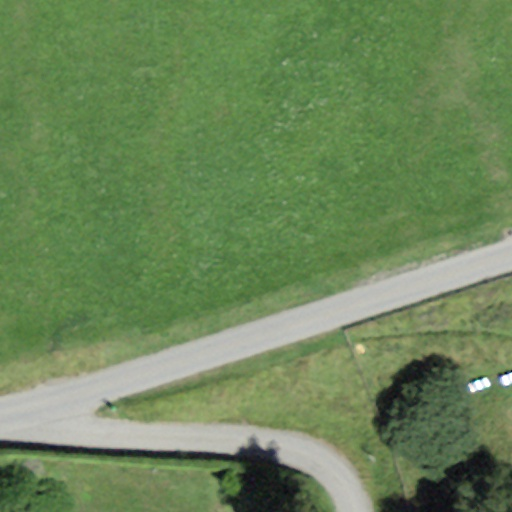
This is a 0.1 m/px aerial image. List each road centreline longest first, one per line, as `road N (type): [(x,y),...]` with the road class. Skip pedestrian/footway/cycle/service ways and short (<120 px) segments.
road 1 (residential): [(0,410),(511,242)]
road 2 (residential): [(0,411),(83,434),(299,438),(352,478),(358,511)]
